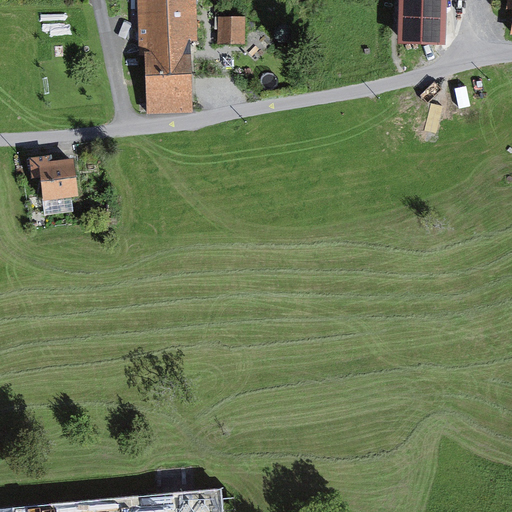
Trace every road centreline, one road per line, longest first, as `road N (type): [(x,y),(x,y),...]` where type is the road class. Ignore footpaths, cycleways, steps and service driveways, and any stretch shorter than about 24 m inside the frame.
road 1 (residential): [(511,53),(471,58),(417,79),(130,130)]
road 2 (residential): [(96,0),(130,130)]
road 3 (residential): [(130,130),(0,137)]
